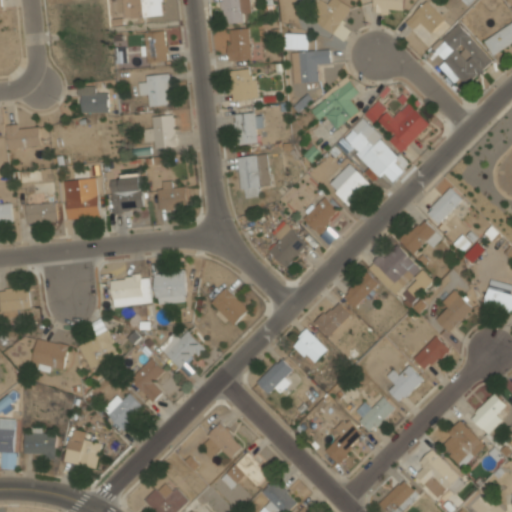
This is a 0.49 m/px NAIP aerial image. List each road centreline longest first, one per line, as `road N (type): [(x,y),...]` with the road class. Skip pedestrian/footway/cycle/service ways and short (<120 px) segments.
road 1 (residential): [(86,511),(511,75)]
road 2 (residential): [(190,0),(218,227),(288,299)]
road 3 (residential): [(218,227),(0,251)]
road 4 (residential): [(343,493),(490,345)]
road 5 (residential): [(216,380),(361,511)]
